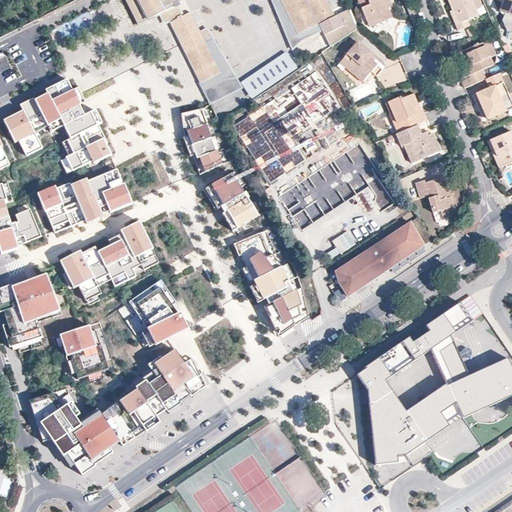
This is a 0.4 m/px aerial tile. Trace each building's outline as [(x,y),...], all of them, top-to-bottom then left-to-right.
[(137,0),(147,20),(158,14),(165,11),(161,2),(164,0),(137,0)] [(163,25),(169,22),(183,15),(178,5),(174,7),(172,1),(174,0),(175,0),(177,2),(181,0),(268,0),(272,8),(291,51),(300,42),(322,32),(319,25),(297,36),(279,0),(164,0),(161,2),(165,11),(158,14),(163,25)] [(279,0),(297,36),(319,25),(322,32),(324,36),(343,27),(338,16),(334,18),(326,1),(318,5),(315,0),(279,0)] [(367,0),(369,4),(361,8),(368,23),(381,17),(382,20),(391,17),(387,7),(385,3),(390,1),(389,0),(367,0)] [(471,0),(448,0),(453,10),(459,23),(467,19),(478,15),(475,8),(471,0)] [(478,0),(471,0),(475,8),(482,6),(478,0)] [(511,0),(506,0),(502,11),(508,13),(511,14),(511,0)] [(459,23),(453,10),(449,12),(458,30),(470,26),(467,19),(459,23)] [(198,84),(219,74),(199,31),(189,13),(183,15),(169,22),(187,61),(198,84)] [(381,17),(368,23),(369,26),(382,20),(381,17)] [(198,84),(201,91),(224,80),(235,79),(219,51),(206,28),(199,31),(219,74),(198,84)] [(461,78),(465,87),(485,78),(486,78),(482,70),(493,65),(490,57),(496,54),(489,40),(462,51),(468,65),(464,67),(468,75),(461,78)] [(368,58),(372,54),(357,41),(346,54),(352,59),(345,68),(353,75),(355,73),(363,81),(370,72),(375,76),(381,69),(372,61),(368,58)] [(458,52),(464,67),(468,65),(462,51),(458,52)] [(240,84),(252,101),(297,69),(285,52),(240,84)] [(352,59),(346,54),(339,63),(345,68),(352,59)] [(340,106),(317,71),(233,126),(270,183),(306,159),(292,138),(340,106)] [(511,106),(511,103),(499,72),(486,78),(485,78),(488,88),(475,94),(479,102),(481,102),(483,107),(481,108),(486,118),(511,106)] [(361,82),(363,81),(355,73),(353,75),(361,82)] [(26,116),(6,126),(16,146),(22,143),(28,155),(39,150),(32,135),(48,128),(52,135),(63,132),(68,142),(64,144),(71,158),(65,160),(72,175),(110,156),(98,130),(102,128),(96,116),(86,120),(80,107),(84,105),(79,93),(71,97),(65,85),(46,94),(50,101),(34,109),(31,103),(22,108),(26,116)] [(415,115),(421,112),(414,94),(411,95),(414,104),(411,105),(415,115)] [(479,102),(475,94),(471,95),(482,120),(486,118),(481,108),(483,107),(481,102),(479,102)] [(416,125),(427,120),(423,112),(421,112),(415,115),(411,105),(414,104),(411,95),(400,99),(400,97),(388,102),(396,122),(393,123),(397,133),(416,125)] [(396,122),(388,102),(384,103),(393,123),(396,122)] [(194,164),(198,176),(221,165),(215,152),(214,152),(204,126),(205,125),(200,110),(180,115),(182,129),(184,129),(187,137),(183,138),(181,138),(189,158),(191,157),(194,156),(196,163),(194,164)] [(397,133),(396,134),(401,146),(403,145),(411,163),(439,151),(432,133),(430,134),(427,135),(426,131),(420,133),(416,125),(397,133)] [(511,132),(511,131),(490,140),(497,156),(493,157),(498,168),(511,161),(511,132)] [(497,156),(490,140),(486,141),(493,157),(497,156)] [(0,171),(11,167),(0,144),(0,171)] [(359,144),(279,196),(301,231),(369,186),(376,194),(374,201),(381,211),(395,203),(359,144)] [(54,190),(37,198),(54,238),(84,225),(86,229),(103,222),(99,212),(107,209),(110,217),(132,208),(116,172),(72,191),(70,186),(55,192),(54,190)] [(235,177),(232,173),(201,191),(213,211),(221,207),(224,212),(220,215),(229,232),(256,217),(245,200),(247,199),(243,193),(241,194),(236,185),(241,182),(237,175),(235,177)] [(452,206),(448,193),(443,177),(424,182),(424,180),(415,183),(420,197),(428,195),(433,212),(441,210),(443,217),(455,214),(452,206)] [(13,202),(7,186),(0,187),(0,256),(1,259),(18,255),(16,250),(41,239),(28,205),(17,209),(20,218),(15,220),(18,226),(11,229),(4,206),(13,202)] [(452,192),(448,193),(452,206),(456,205),(452,192)] [(419,214),(334,270),(336,281),(346,297),(363,286),(366,284),(431,240),(419,214)] [(157,261),(140,224),(114,237),(118,246),(99,255),(95,248),(61,264),(74,291),(80,288),(86,301),(96,296),(93,290),(111,281),(116,291),(136,281),(132,273),(157,261)] [(273,254),(263,231),(230,245),(235,256),(237,255),(243,266),(238,268),(246,284),(251,281),(252,285),(247,287),(255,303),(267,298),(270,303),(262,307),(277,338),(307,317),(300,289),(291,293),(286,282),(292,280),(284,265),(279,268),(270,256),(273,254)] [(59,311),(45,274),(11,287),(10,285),(0,288),(0,312),(2,311),(10,338),(8,338),(12,350),(16,348),(38,338),(41,337),(35,320),(59,311)] [(153,346),(186,330),(178,313),(176,314),(170,306),(175,303),(159,281),(127,303),(145,330),(153,344),(153,346)] [(332,297),(341,302),(345,296),(336,290),(332,297)] [(427,445),(462,422),(446,389),(468,379),(452,340),(483,316),(471,297),(357,378),(369,396),(376,468),(396,466),(397,461),(408,459),(413,466),(434,454),(427,445)] [(76,380),(108,369),(95,330),(90,332),(88,326),(58,335),(70,375),(74,373),(76,380)] [(153,344),(145,330),(140,333),(147,347),(153,344)] [(40,341),(38,338),(16,348),(17,351),(40,341)] [(143,380),(97,412),(99,415),(80,428),(65,405),(61,408),(50,393),(28,400),(37,429),(41,442),(50,439),(61,456),(65,453),(80,475),(93,466),(93,465),(111,453),(110,451),(119,444),(121,446),(143,431),(144,432),(158,422),(154,416),(164,410),(165,411),(188,396),(189,397),(204,387),(190,359),(182,364),(173,350),(151,364),(159,375),(146,384),(143,380)] [(446,389),(462,422),(511,398),(511,370),(507,360),(468,379),(446,389)] [(312,504),(312,467),(288,467),(287,503),(312,504)] [(2,508),(8,509),(10,502),(1,500),(2,508)] [(511,511),(511,501),(496,511),(511,511)]
